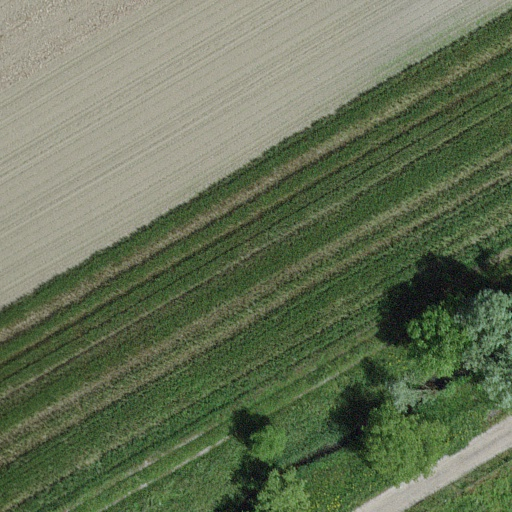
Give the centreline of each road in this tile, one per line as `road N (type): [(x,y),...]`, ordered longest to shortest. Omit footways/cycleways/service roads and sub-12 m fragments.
road 1 (track): [(511,271),(94,511)]
road 2 (track): [(397,511),(511,443)]
